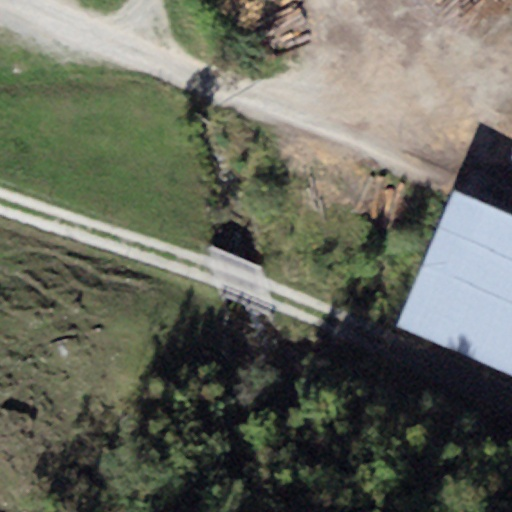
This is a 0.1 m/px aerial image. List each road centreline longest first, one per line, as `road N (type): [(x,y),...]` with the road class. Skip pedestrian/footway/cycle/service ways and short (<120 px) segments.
road 1 (track): [(0,196),(511,410)]
road 2 (track): [(142,0),(146,40),(64,0)]
